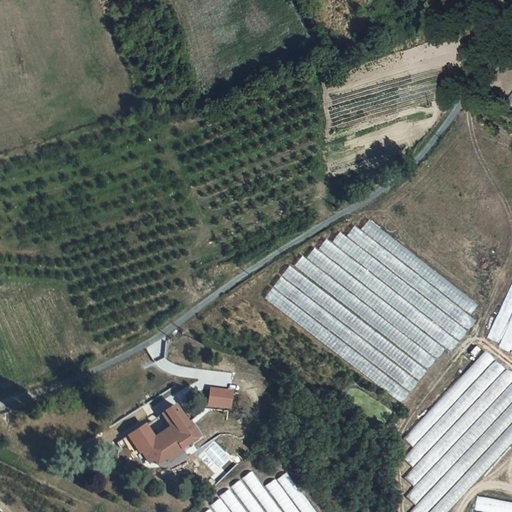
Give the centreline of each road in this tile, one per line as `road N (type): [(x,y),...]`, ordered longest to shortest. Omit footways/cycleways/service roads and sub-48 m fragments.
road 1 (track): [(0,406),(40,395),(192,318),(261,263),(413,174),(504,37)]
road 2 (track): [(511,364),(469,340),(411,410),(398,433),(399,511)]
road 3 (track): [(511,219),(477,152),(466,94)]
